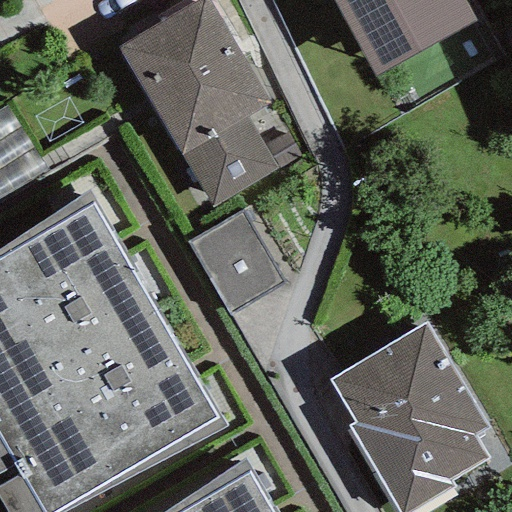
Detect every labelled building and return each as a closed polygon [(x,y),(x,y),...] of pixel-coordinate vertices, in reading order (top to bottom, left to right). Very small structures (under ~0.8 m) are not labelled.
[(212,0),(193,0),(115,45),(209,208),(277,170),(263,146),(246,115),(271,101),(212,0)] [(331,0),(374,76),(476,20),(464,0),(331,0)] [(287,133),(263,146),(277,170),(300,157),(287,133)] [(88,191),(0,248),(0,473),(15,464),(21,472),(0,485),(0,502),(5,511),(64,511),(226,425),(88,191)] [(239,211),(186,242),(230,316),(283,285),(239,211)] [(427,322),(328,379),(355,425),(349,429),(397,511),(413,511),(455,488),(450,480),(487,458),(475,437),(489,429),(427,322)] [(274,511),(244,461),(166,511),(274,511)]
